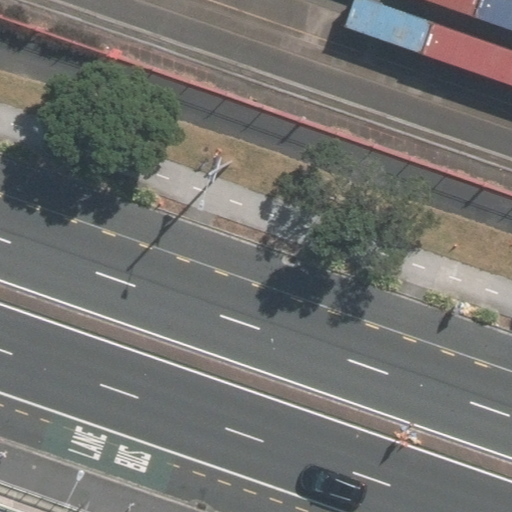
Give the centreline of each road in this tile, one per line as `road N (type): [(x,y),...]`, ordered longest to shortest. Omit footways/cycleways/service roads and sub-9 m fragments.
road 1 (primary): [(0,187),(511,368)]
road 2 (primary): [(459,511),(0,353)]
